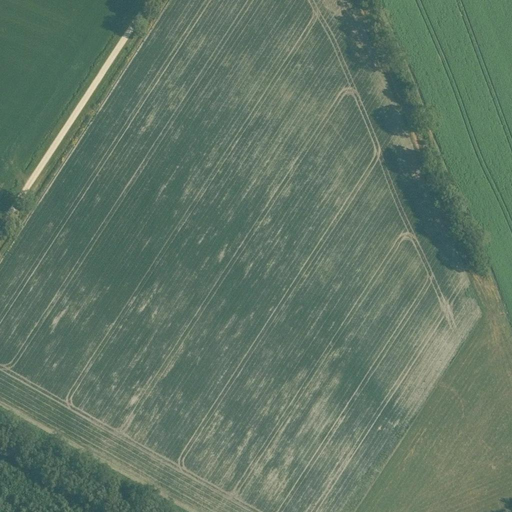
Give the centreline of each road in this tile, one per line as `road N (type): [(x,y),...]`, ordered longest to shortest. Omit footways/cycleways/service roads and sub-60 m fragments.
road 1 (track): [(474,270),(359,0)]
road 2 (track): [(0,230),(151,0)]
